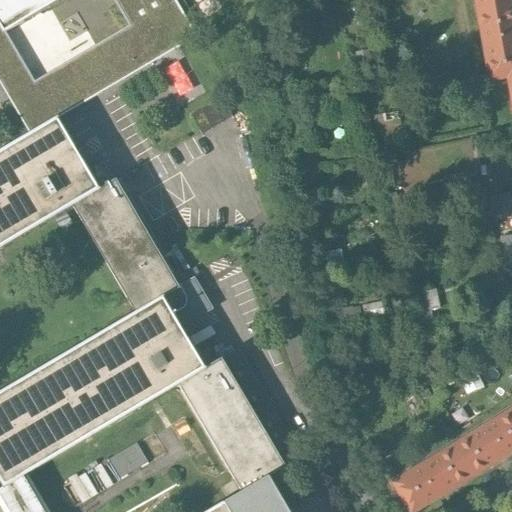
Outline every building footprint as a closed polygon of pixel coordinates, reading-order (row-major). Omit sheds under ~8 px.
[(57,119),(116,85),(167,54),(178,47),(197,37),(174,0),(0,0),(0,84),(9,99),(31,137),(0,154),(0,483),(4,490),(0,492),(0,498),(8,511),(288,511),(286,509),(287,508),(269,478),(285,469),(275,453),(294,442),(240,350),(206,370),(188,339),(187,340),(180,330),(214,310),(202,290),(196,279),(179,289),(176,284),(156,250),(116,182),(100,191),(82,161),(81,161),(78,157),(74,150),(76,150),(59,122),(57,119)] [(192,0),(201,17),(223,7),(219,0),(192,0)] [(473,0),(487,85),(505,82),(511,80),(511,11),(510,0),(473,0)] [(190,115),(202,135),(233,117),(221,97),(190,115)] [(377,113),(378,139),(401,138),(400,112),(377,113)] [(511,197),(511,191),(490,196),(495,220),(511,216),(511,197)] [(505,258),(511,256),(511,233),(501,235),(505,258)] [(511,458),(511,416),(398,486),(414,511),(424,511),(446,499),(505,463),(511,458)]
